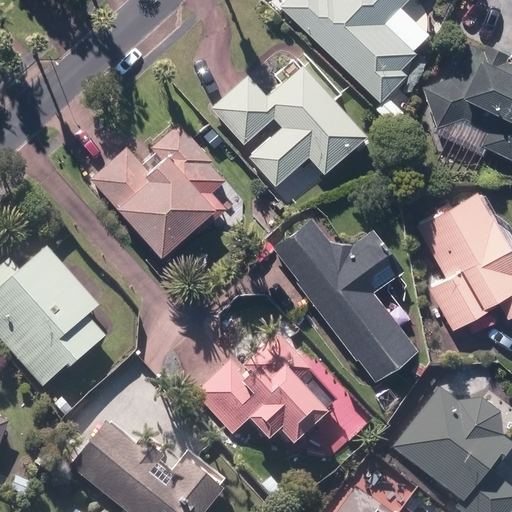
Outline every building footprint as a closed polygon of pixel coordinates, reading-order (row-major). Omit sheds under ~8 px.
[(283,0),(278,6),(277,6),(286,15),(376,101),(402,74),(397,70),(412,54),(381,24),(404,0),(283,0)] [(478,143),(511,159),(511,50),(506,63),(501,61),(504,55),(481,44),(479,50),(461,42),(444,78),(419,86),(434,127),(459,118),(485,130),(478,143)] [(246,155),(273,184),(305,155),(321,171),(362,133),(299,65),(265,96),(244,74),(206,109),(239,144),(270,116),(279,125),(246,155)] [(373,109),(388,124),(399,111),(384,97),(373,109)] [(141,165),(122,146),(87,178),(156,254),(209,205),(201,196),(220,178),(205,161),(208,158),(174,121),(147,145),(154,154),(141,165)] [(382,182),(384,197),(393,196),(391,181),(382,182)] [(442,278),(425,288),(449,331),(495,305),(503,319),(511,313),(511,263),(472,192),(412,225),(442,278)] [(413,349),(369,292),(399,269),(368,229),(348,244),(325,241),(306,217),(268,247),(372,380),(413,349)] [(0,267),(0,344),(41,390),(65,368),(67,371),(104,338),(86,318),(96,309),(44,250),(18,273),(7,261),(0,267)] [(282,447),(316,417),(316,416),(315,415),(329,401),(303,373),(306,370),(274,334),(235,370),(228,362),(193,393),(231,435),(241,425),(257,443),(269,433),(282,447)] [(407,373),(414,378),(421,369),(414,364),(407,373)] [(455,508),(459,511),(508,511),(511,507),(511,491),(489,473),(510,447),(500,438),(497,415),(479,400),(456,405),(437,390),(391,447),(459,503),(455,508)] [(53,404),(61,415),(69,408),(61,398),(53,404)] [(198,511),(214,492),(178,463),(156,490),(140,477),(154,460),(132,442),(127,448),(97,425),(62,469),(114,511),(198,511)] [(8,491),(23,497),(28,483),(13,477),(8,491)] [(336,511),(387,511),(354,488),(336,511)]
